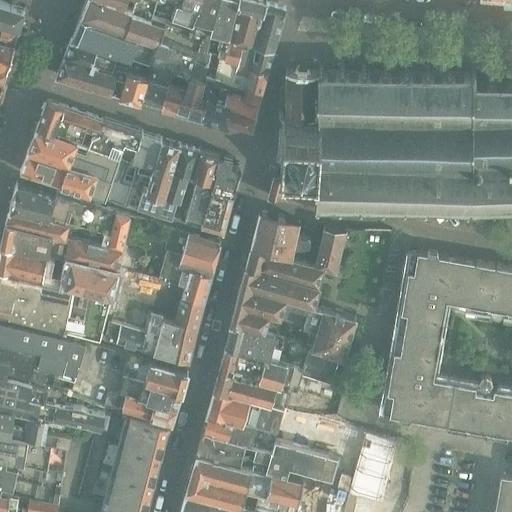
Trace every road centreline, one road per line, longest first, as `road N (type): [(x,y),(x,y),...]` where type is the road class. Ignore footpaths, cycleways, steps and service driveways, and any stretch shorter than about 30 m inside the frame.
road 1 (residential): [(248,198),(161,511)]
road 2 (residential): [(260,149),(32,80),(57,0)]
road 3 (residential): [(511,239),(409,219),(319,216),(248,198)]
road 4 (residential): [(308,0),(511,25)]
road 5 (residential): [(297,0),(260,149)]
